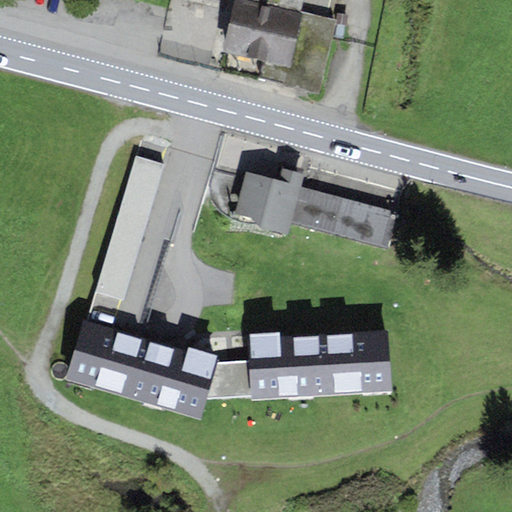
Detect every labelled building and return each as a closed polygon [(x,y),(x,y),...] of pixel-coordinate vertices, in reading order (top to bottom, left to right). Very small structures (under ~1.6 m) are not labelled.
[(233,0),(222,50),(265,60),(260,78),(320,92),(337,18),(303,10),(258,0),(233,0)] [(258,0),(303,10),(305,0),(258,0)] [(123,301),(163,164),(134,156),(95,293),(123,301)] [(280,169),(277,181),(245,174),(234,223),(288,236),(291,224),(300,187),(303,175),(280,169)] [(396,213),(300,187),(291,224),(386,249),(396,213)] [(85,314),(64,379),(199,421),(206,400),(217,363),(220,356),(85,314)] [(251,399),(391,392),(388,328),(248,335),(249,361),(251,399)] [(249,361),(217,363),(206,400),(251,399),(249,361)]
